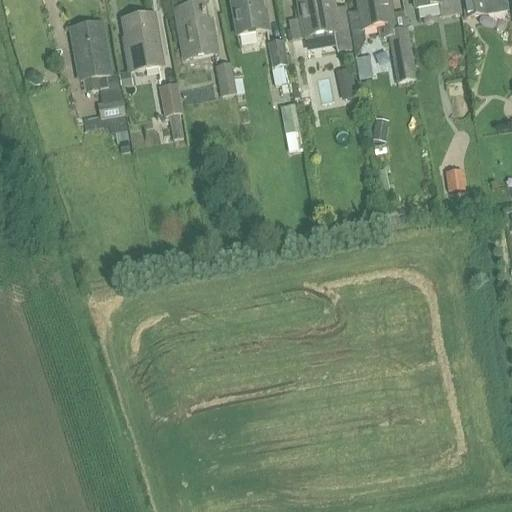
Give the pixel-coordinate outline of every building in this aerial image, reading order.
[(262,21),(258,0),(247,0),(230,3),(236,39),(267,33),(265,20),(262,21)] [(329,0),(298,0),(303,21),(306,40),(333,35),(337,56),(353,53),(354,52),(349,21),(346,8),(331,11),(329,0)] [(359,19),(349,21),(354,52),(353,53),(355,62),(356,62),(365,45),(362,32),(378,29),(380,42),(389,43),(394,71),(397,86),(415,82),(412,67),(413,67),(413,66),(407,31),(395,33),(393,26),(388,0),(360,0),(356,1),(359,19)] [(458,0),(413,0),(415,11),(438,7),(440,20),(461,15),(458,0)] [(462,0),(466,19),(469,19),(469,21),(467,21),(472,51),(492,48),(486,18),(484,18),(484,16),(486,16),(483,1),(488,0),(462,0)] [(211,30),(207,30),(203,7),(176,12),(184,61),(216,56),(211,30)] [(127,41),(125,42),(131,75),(162,69),(153,17),(124,22),(127,41)] [(103,107),(122,102),(118,77),(111,78),(101,26),(71,32),(81,84),(83,83),(86,96),(101,94),(103,107)] [(273,71),(288,69),(289,68),(284,44),(268,47),(273,71)] [(221,101),(237,98),(232,67),(216,70),(221,101)] [(291,86),(288,69),(273,71),(276,89),(291,86)] [(355,86),(351,72),(336,75),(339,90),(355,86)] [(34,73),(30,74),(28,78),(29,82),(36,86),(40,85),(42,80),(41,76),(34,73)] [(122,90),(132,88),(130,76),(119,78),(122,90)] [(181,109),(181,108),(177,88),(159,90),(163,113),(181,109)] [(101,123),(125,119),(122,102),(97,108),(101,123)] [(286,136),(299,134),(295,107),(281,109),(286,136)] [(181,108),(181,109),(163,113),(164,119),(168,119),(173,143),(184,141),(180,117),(183,116),(181,108)] [(87,133),(101,130),(99,119),(84,122),(87,133)] [(385,146),(389,124),(376,122),(372,143),(385,146)] [(119,144),(121,155),(131,153),(129,142),(119,144)] [(12,157),(1,154),(0,161),(0,166),(9,169),(12,157)] [(77,178),(104,171),(99,156),(73,163),(77,178)] [(458,173),(445,174),(448,196),(460,194),(458,173)]
